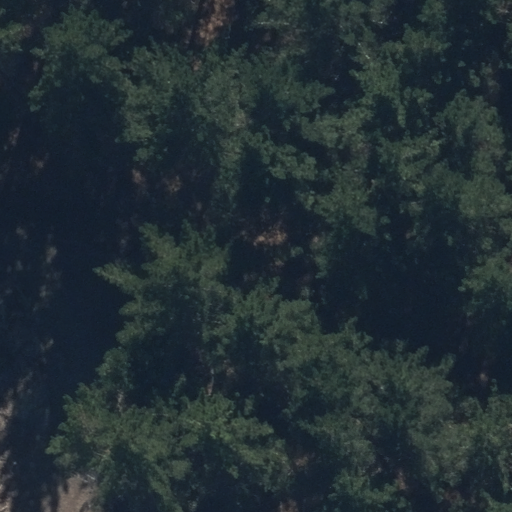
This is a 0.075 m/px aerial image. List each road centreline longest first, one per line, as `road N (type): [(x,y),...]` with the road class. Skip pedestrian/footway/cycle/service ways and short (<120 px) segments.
road 1 (track): [(0,236),(511,415)]
road 2 (track): [(177,304),(112,511)]
